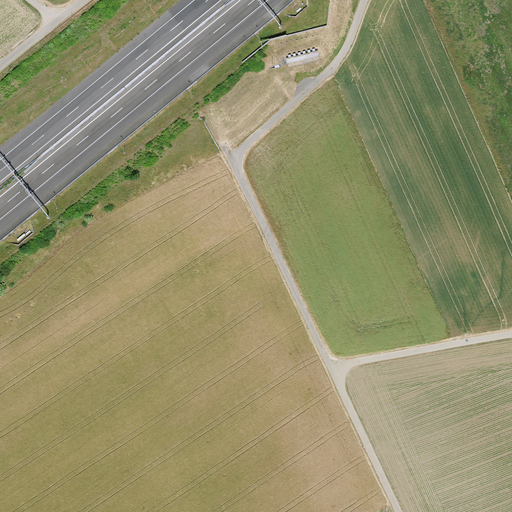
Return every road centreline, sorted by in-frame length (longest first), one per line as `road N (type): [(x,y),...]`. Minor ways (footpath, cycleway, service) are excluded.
road 1 (track): [(398,511),(237,168),(247,143),(335,64),(364,0)]
road 2 (motorway): [(0,208),(255,0)]
road 3 (motorway): [(206,0),(0,170)]
road 4 (track): [(333,371),(511,333)]
